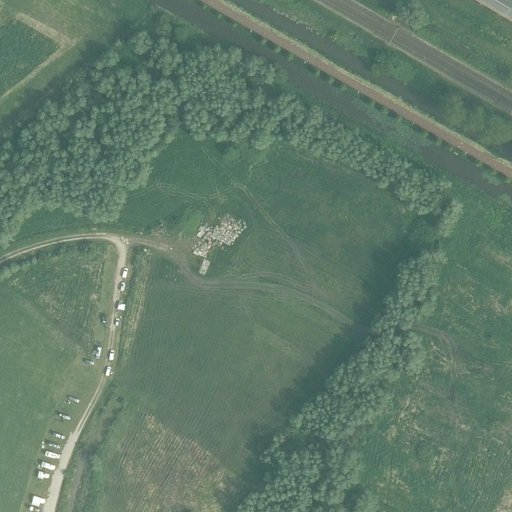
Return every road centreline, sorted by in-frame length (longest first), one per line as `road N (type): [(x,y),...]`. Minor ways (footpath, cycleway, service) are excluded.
road 1 (track): [(50,511),(67,452),(104,377),(124,233)]
road 2 (track): [(124,233),(48,236),(0,260)]
